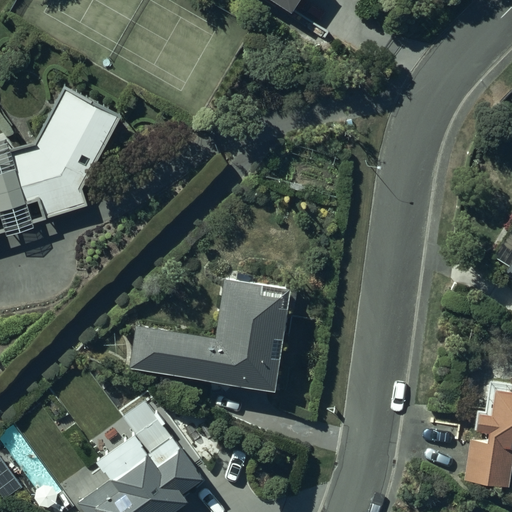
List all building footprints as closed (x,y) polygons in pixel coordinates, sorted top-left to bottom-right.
[(257,0),(288,20),(300,0),(257,0)] [(119,127),(62,98),(32,155),(0,164),(0,241),(85,217),(80,202),(119,127)] [(136,337),(130,379),(272,402),(288,301),(223,291),(214,350),(136,337)] [(511,399),(494,397),(491,419),(478,417),(475,435),(489,437),(487,447),(470,445),(464,483),(509,490),(511,470),(511,399)] [(113,488),(77,511),(183,511),(180,506),(202,490),(180,459),(158,474),(151,464),(114,489),(113,488)]
